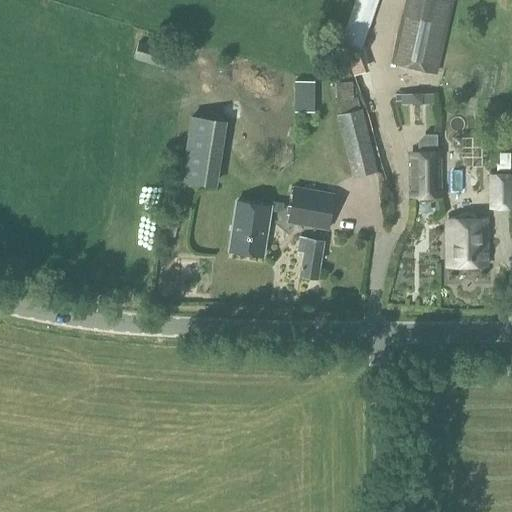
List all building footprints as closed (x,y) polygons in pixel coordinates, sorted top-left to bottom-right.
[(341,45),(356,48),(362,22),(367,24),(375,0),(356,0),(349,17),(348,17),(341,45)] [(453,0),(403,0),(401,13),(402,14),(390,63),(437,74),(453,0)] [(139,42),(134,58),(163,67),(169,51),(139,42)] [(411,89),(397,88),(396,101),(390,101),(390,128),(410,129),(411,89)] [(362,109),(336,115),(352,178),(377,172),(362,109)] [(215,187),(226,120),(189,114),(178,181),(215,187)] [(416,141),(416,154),(410,154),(411,196),(440,195),(440,153),(435,153),(435,135),(422,135),(416,141)] [(511,173),(487,174),(488,210),(511,209),(511,173)] [(329,231),(334,193),(293,186),(287,224),(329,231)] [(262,257),(270,207),(236,202),(229,251),(262,257)] [(487,265),(487,220),(447,220),(447,266),(487,265)] [(299,237),(297,251),(303,252),(300,276),(317,279),(323,241),(299,237)]
